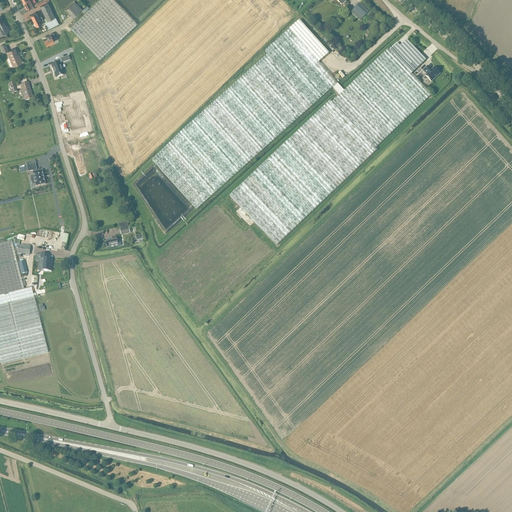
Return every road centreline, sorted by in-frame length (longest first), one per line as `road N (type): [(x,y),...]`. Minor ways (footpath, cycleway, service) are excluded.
road 1 (unclassified): [(109,426),(70,270),(83,216),(48,93),(9,0)]
road 2 (track): [(436,44),(455,68),(450,84),(201,322)]
road 3 (unclassified): [(340,511),(243,463),(109,426)]
road 4 (primary): [(302,511),(203,469),(72,444)]
road 5 (primary): [(72,444),(187,474),(279,511)]
road 6 (unclassified): [(0,450),(136,511)]
